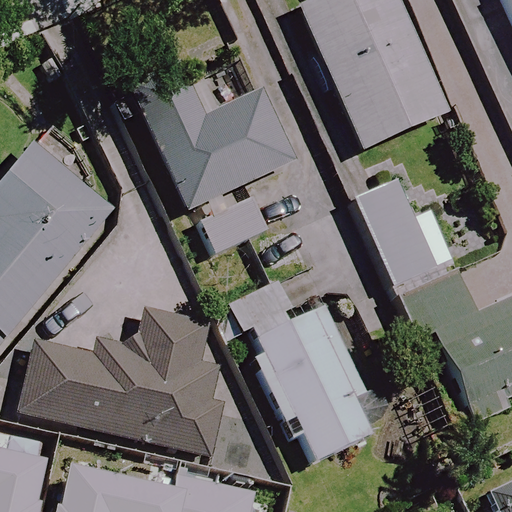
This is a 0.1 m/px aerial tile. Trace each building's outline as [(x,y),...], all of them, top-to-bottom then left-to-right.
[(396,0),(316,0),(295,10),(360,155),(448,116),(396,0)] [(511,0),(503,0),(511,18),(511,0)] [(202,117),(177,65),(125,90),(186,216),(205,207),(219,200),(295,165),(260,91),(202,117)] [(0,340),(100,220),(22,155),(0,182),(0,340)] [(362,198),(352,203),(394,300),(455,272),(428,215),(411,222),(395,184),(362,198)] [(256,215),(249,200),(224,212),(210,219),(195,226),(211,258),(263,234),(256,215)] [(219,200),(205,207),(210,219),(224,212),(219,200)] [(455,272),(394,300),(416,345),(432,337),(472,428),(508,412),(504,404),(511,400),(511,298),(475,315),(466,296),(455,272)] [(249,333),(254,343),(286,327),(281,317),(289,312),(283,299),(275,285),(225,308),(240,337),(249,333)] [(364,397),(321,311),(286,327),(254,343),(261,358),(251,363),(290,443),(300,439),(312,467),(370,439),(353,402),(364,397)] [(86,360),(25,346),(7,425),(201,470),(215,410),(198,406),(205,373),(191,370),(201,332),(136,316),(127,355),(89,346),(86,360)] [(0,459),(1,453),(0,452),(0,511),(8,511),(12,497),(0,494),(0,459)] [(511,511),(511,484),(488,496),(495,511),(511,511)]
